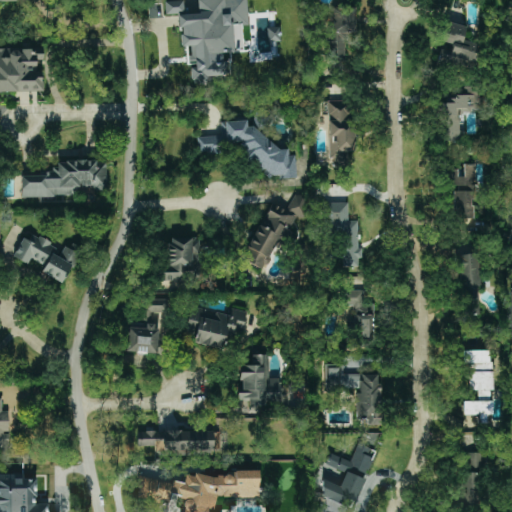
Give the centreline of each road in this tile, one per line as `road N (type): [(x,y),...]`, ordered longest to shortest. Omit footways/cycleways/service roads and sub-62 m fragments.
road 1 (residential): [(98,511),(76,367),(92,289),(124,237),(129,208),(131,66),(115,0)]
road 2 (residential): [(395,511),(419,437),(420,311),(396,199),(393,46),(403,0)]
